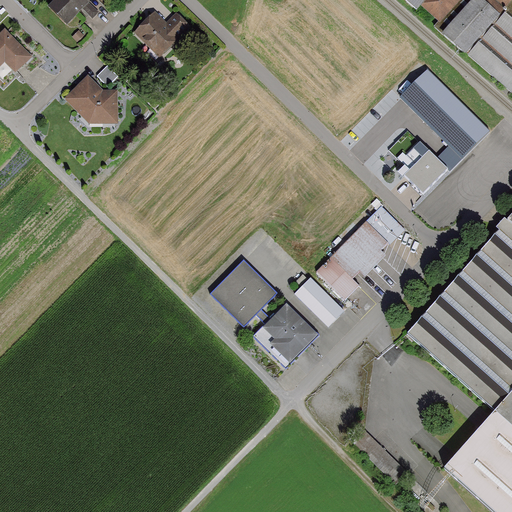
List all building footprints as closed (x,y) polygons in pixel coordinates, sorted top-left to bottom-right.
[(98,10),(88,0),(52,0),(50,2),(66,19),(81,5),(91,16),(98,10)] [(421,0),(420,2),(439,20),(455,0),(421,0)] [(455,0),(439,20),(435,24),(464,50),(509,0),(455,0)] [(511,0),(509,0),(464,50),(511,92),(511,0)] [(136,30),(160,53),(187,24),(176,13),(166,23),(154,11),(136,30)] [(29,55),(4,29),(0,33),(0,56),(1,55),(14,69),(29,55)] [(107,84),(117,74),(108,63),(97,73),(107,84)] [(462,155),(488,129),(435,77),(438,74),(432,68),(430,71),(422,63),(411,75),(417,81),(402,95),(462,155)] [(114,91),(98,90),(87,78),(67,97),(80,110),(83,108),(92,116),(114,116),(114,91)] [(423,192),(446,168),(427,150),(404,175),(423,192)] [(493,409),(442,465),(494,511),(511,511),(511,212),(406,331),(493,409)] [(351,277),(387,241),(366,220),(330,255),(351,277)] [(285,368),(319,334),(285,301),(269,317),(260,308),(276,292),(243,259),(209,292),(243,326),(255,314),(264,322),(251,334),(285,368)] [(330,326),(347,309),(312,273),(295,290),(330,326)] [(406,471),(364,429),(350,443),(393,485),(406,471)]
